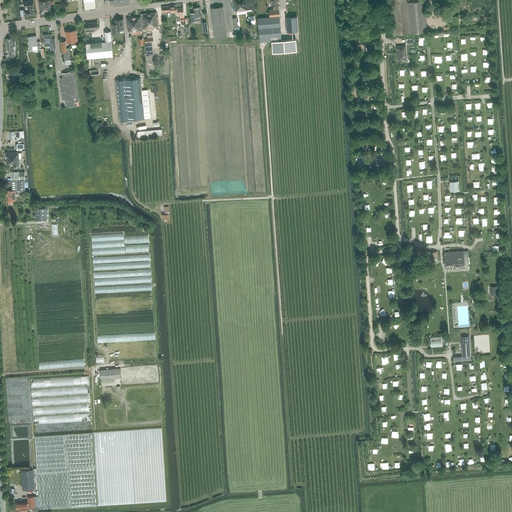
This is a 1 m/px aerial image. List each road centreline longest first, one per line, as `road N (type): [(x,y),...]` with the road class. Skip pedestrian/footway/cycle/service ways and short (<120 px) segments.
road 1 (tertiary): [(2,511),(0,89)]
road 2 (tertiary): [(0,33),(134,6)]
